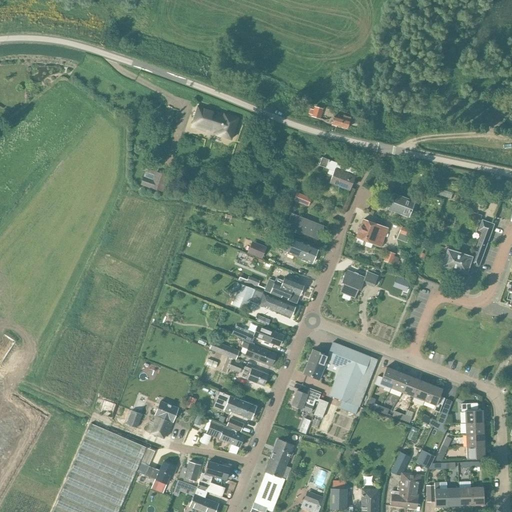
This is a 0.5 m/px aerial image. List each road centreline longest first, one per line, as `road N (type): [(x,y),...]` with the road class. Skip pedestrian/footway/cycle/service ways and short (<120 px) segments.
road 1 (tertiary): [(511,176),(326,135),(75,44),(0,39)]
road 2 (residential): [(0,163),(30,151),(122,207),(82,327)]
road 3 (residential): [(504,511),(496,397),(411,359)]
road 4 (residential): [(251,464),(307,319)]
road 5 (residential): [(307,319),(358,191)]
